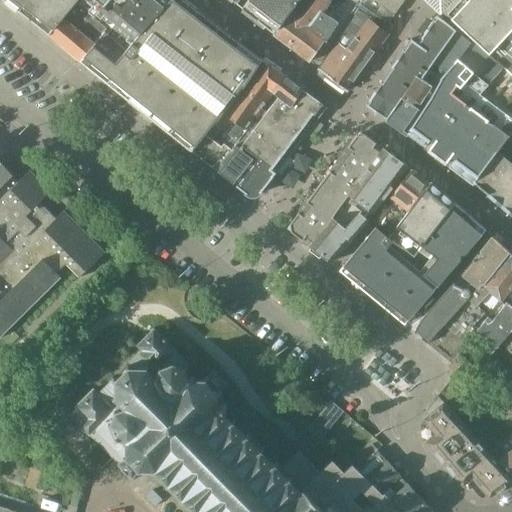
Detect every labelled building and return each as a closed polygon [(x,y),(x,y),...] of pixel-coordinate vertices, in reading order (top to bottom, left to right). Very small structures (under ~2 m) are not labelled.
[(4,0),(6,1),(7,2),(17,10),(18,11),(19,11),(27,0),(4,0)] [(27,0),(19,11),(19,12),(49,35),(60,20),(76,2),(77,0),(27,0)] [(95,16),(103,6),(96,0),(77,0),(76,2),(60,20),(49,35),(80,61),(94,44),(93,44),(103,33),(108,26),(95,16)] [(211,20),(200,12),(184,0),(169,0),(156,17),(155,16),(124,51),(103,33),(93,44),(94,44),(80,61),(86,66),(190,150),(191,150),(192,151),(206,135),(220,119),(240,91),(241,92),(264,60),(263,60),(261,59),(211,20)] [(108,0),(103,6),(95,16),(108,26),(103,33),(124,51),(155,16),(156,17),(169,0),(108,0)] [(274,33),(298,0),(247,0),(241,9),(274,33)] [(322,11),(323,12),(330,0),(298,0),(274,33),(273,35),(290,47),(322,11)] [(347,90),(359,73),(378,46),(394,26),(389,22),(404,0),(363,0),(358,9),(318,68),(347,90)] [(442,78),(425,103),(406,133),(472,182),(497,150),(511,162),(511,0),(457,0),(445,13),(473,39),(471,42),(450,67),(442,78)] [(290,47),(309,62),(337,22),(323,12),(322,11),(290,47)] [(368,105),(406,133),(425,103),(442,78),(450,67),(471,42),(455,29),(436,14),(418,43),(411,38),(368,105)] [(232,137),(226,145),(224,143),(208,164),(236,186),(253,165),(256,161),(240,148),(279,97),(273,92),(273,91),(269,88),(280,72),(264,60),(241,92),(240,91),(220,119),(206,135),(211,139),(220,128),(232,137)] [(327,107),(280,72),(269,88),(273,91),(273,92),(279,97),(240,148),(256,161),(253,165),(272,177),(273,176),(274,173),(275,174),(303,136),(304,137),(327,107)] [(360,179),(382,147),(364,134),(356,135),(290,224),(291,231),(310,245),(326,227),(337,210),(348,192),(349,193),(359,178),(360,179)] [(214,142),(211,139),(206,135),(192,151),(201,159),(214,142)] [(331,262),(341,250),(344,253),(352,247),(370,227),(365,223),(379,207),(408,167),(382,147),(360,179),(359,178),(349,193),(348,192),(337,210),(326,227),(310,245),(331,262)] [(511,162),(497,150),(472,182),(473,183),(511,215),(511,162)] [(0,335),(60,278),(56,274),(65,265),(77,278),(104,253),(102,250),(101,251),(86,236),(86,235),(85,235),(81,231),(82,231),(81,230),(80,231),(65,215),(66,215),(63,212),(48,226),(42,220),(49,213),(39,203),(50,192),(49,191),(49,192),(29,172),(30,172),(29,171),(19,181),(0,161),(0,335)] [(236,186),(246,194),(251,196),(256,195),(260,192),(272,177),(253,165),(236,186)] [(374,220),(391,232),(394,227),(429,182),(411,169),(391,196),(374,220)] [(412,256),(455,203),(430,182),(429,182),(394,227),(406,237),(399,246),(412,256)] [(485,229),(455,203),(412,256),(399,246),(394,242),(393,241),(375,227),(339,270),(404,324),(485,229)] [(470,282),(467,288),(465,288),(464,288),(462,288),(452,284),(411,330),(427,343),(480,284),(481,285),(509,252),(491,236),(460,274),(470,282)] [(427,343),(452,363),(458,355),(466,344),(456,334),(462,327),(467,332),(483,313),(476,307),(489,293),(500,301),(505,295),(509,298),(511,294),(511,255),(509,252),(481,285),(480,284),(427,343)] [(487,318),(476,331),(490,342),(480,354),(487,360),(511,329),(511,308),(505,303),(491,321),(487,318)] [(117,468),(119,470),(131,482),(133,480),(134,482),(136,480),(135,478),(138,475),(140,476),(150,476),(152,478),(157,473),(168,485),(165,489),(167,491),(170,487),(181,499),(178,502),(180,505),(181,504),(189,511),(396,511),(366,481),(351,467),(344,474),(332,462),(320,475),(299,454),(282,470),(278,465),(279,464),(276,461),(273,465),(262,453),(265,450),(262,447),(261,448),(250,436),(250,435),(248,433),(245,436),(233,424),(236,421),(234,418),(230,422),(223,414),(227,411),(227,406),(223,403),(222,403),(222,391),(225,388),(226,389),(228,387),(226,386),(228,385),(214,371),(212,373),(211,371),(209,373),(211,375),(208,377),(207,376),(206,381),(192,382),(194,379),(192,376),(189,379),(186,370),(189,368),(188,367),(189,365),(166,343),(167,342),(164,338),(163,339),(153,329),(136,347),(141,352),(128,364),(125,365),(126,370),(117,379),(112,378),(111,382),(98,394),(93,389),(75,409),(75,410),(69,416),(80,427),(79,427),(89,437),(90,437),(116,462),(118,464),(117,465),(119,467),(117,468)] [(452,363),(448,366),(455,374),(459,377),(470,365),(458,355),(452,363)] [(511,384),(503,397),(511,404),(511,384)] [(331,401),(307,429),(320,439),(343,411),(331,401)] [(511,480),(511,477),(490,454),(457,419),(443,402),(424,418),(428,424),(425,428),(424,429),(424,431),(424,433),(429,439),(425,442),(463,486),(467,483),(479,497),(480,498),(483,498),(485,497),(488,495),(490,497),(511,480)] [(511,477),(511,434),(498,447),(498,448),(490,454),(511,477)] [(366,481),(396,511),(429,511),(431,510),(387,462),(366,481)] [(74,485),(69,505),(77,507),(82,488),(74,485)]
